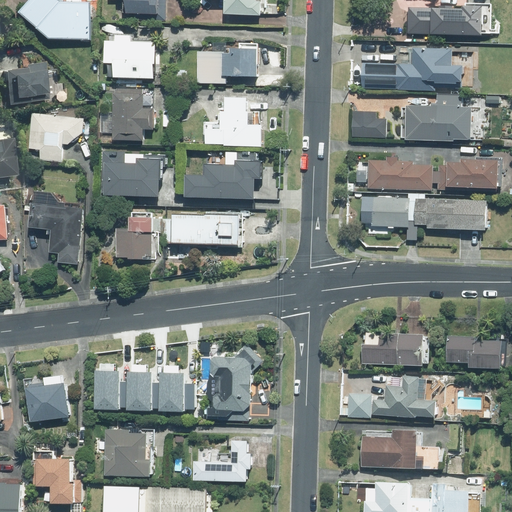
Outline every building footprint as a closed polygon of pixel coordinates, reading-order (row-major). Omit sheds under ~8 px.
[(92,4),(62,3),(59,0),(34,0),(23,13),(51,40),(91,40),(92,4)] [(129,0),(129,15),(168,15),(167,0),(129,0)] [(267,0),(227,0),(227,17),(264,17),(264,4),(267,4),(267,0)] [(482,37),(483,7),(409,4),(408,34),(482,37)] [(118,43),(108,42),(107,64),(117,64),(117,80),(158,81),(159,43),(134,42),(134,36),(118,36),(118,43)] [(229,77),(242,77),(259,77),(260,45),(243,45),(242,49),(233,49),(233,53),(200,52),(199,83),(229,84),(229,77)] [(454,50),(415,48),(415,66),(365,64),(364,88),(436,90),(436,87),(464,88),(465,67),(454,67),(454,50)] [(1,70),(5,104),(47,99),(42,62),(23,65),(23,67),(1,70)] [(146,90),(116,89),(115,141),(145,141),(145,130),(156,131),(156,110),(145,109),(146,90)] [(438,107),(408,106),(407,140),(473,142),(474,108),(464,108),(465,96),(439,95),(438,107)] [(501,96),(487,95),(487,103),(501,104),(501,96)] [(248,98),(227,98),(227,114),(220,114),(220,123),(206,123),(205,146),(264,147),(264,126),(250,126),(250,113),(248,113),(248,98)] [(378,113),(355,112),(354,137),(387,138),(388,119),(378,118),(378,113)] [(85,119),(35,114),(31,149),(42,150),(41,162),(63,164),(64,149),(84,134),(85,119)] [(6,137),(0,137),(0,175),(11,174),(6,137)] [(127,152),(105,152),(105,197),(164,198),(165,153),(148,153),(147,158),(140,158),(140,163),(127,163),(127,152)] [(207,176),(189,176),(188,198),(257,200),(257,180),(264,180),(264,162),(258,162),(258,153),(239,153),(239,166),(207,166),(207,176)] [(388,161),(370,161),(369,189),(434,191),(435,166),(415,165),(415,162),(399,162),(400,157),(388,157),(388,161)] [(500,192),(501,162),(463,160),(463,163),(450,162),(450,166),(441,166),(440,190),(500,192)] [(410,227),(411,199),(368,197),(367,221),(375,221),(374,226),(410,227)] [(489,202),(418,200),(417,225),(429,226),(429,229),(488,231),(489,202)] [(86,209),(34,203),(31,228),(53,230),(51,253),(61,254),(60,263),(80,265),(86,209)] [(0,274),(6,271),(0,261),(0,240),(9,240),(8,206),(0,205),(0,274)] [(153,259),(154,214),(133,214),(133,233),(120,232),(119,259),(153,259)] [(243,244),(244,215),(175,214),(175,220),(166,220),(165,242),(243,244)] [(363,343),(362,362),(425,364),(426,333),(368,332),(368,343),(363,343)] [(448,361),(471,362),(471,366),(502,367),(503,340),(477,339),(477,336),(449,335),(448,361)] [(252,419),(255,369),(265,360),(248,342),(233,356),(215,355),(211,417),(252,419)] [(149,350),(149,360),(166,361),(166,351),(149,350)] [(96,369),(93,407),(118,409),(119,406),(124,406),(125,382),(118,381),(118,371),(96,369)] [(127,370),(125,408),(150,410),(150,407),(155,407),(157,383),(149,383),(150,372),(127,370)] [(162,372),(160,410),(185,411),(185,408),(190,409),(192,385),(184,384),(185,373),(162,372)] [(375,399),(374,414),(418,417),(418,414),(438,415),(439,400),(419,399),(421,377),(405,376),(404,386),(387,385),(386,400),(375,399)] [(66,380),(28,385),(33,421),(71,416),(66,380)] [(373,394),(350,394),(350,416),(373,416),(373,394)] [(108,428),(107,474),(153,475),(154,429),(108,428)] [(395,437),(364,436),(364,465),(418,466),(419,430),(395,430),(395,437)] [(196,461),(195,479),(248,480),(249,467),(253,468),(253,453),(249,453),(250,440),(234,440),(234,462),(196,461)] [(73,459),(37,458),(37,483),(55,484),(55,501),(75,501),(75,482),(73,482),(73,459)] [(366,501),(365,511),(432,511),(432,498),(411,497),(411,482),(377,482),(377,501),(366,501)] [(0,511),(20,511),(22,484),(0,483),(0,511)] [(470,511),(472,487),(448,487),(448,483),(434,483),(433,511),(470,511)] [(207,511),(209,487),(107,484),(105,511),(207,511)]
